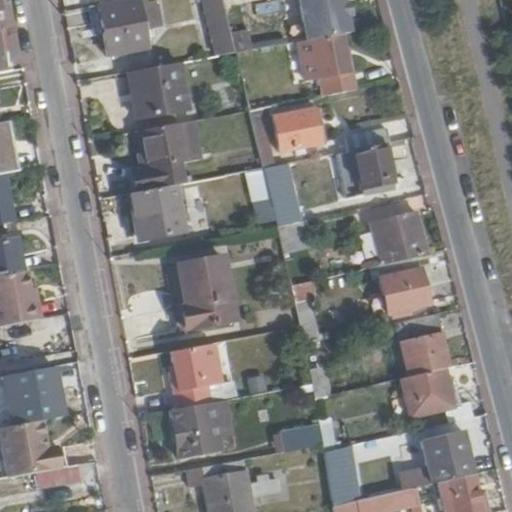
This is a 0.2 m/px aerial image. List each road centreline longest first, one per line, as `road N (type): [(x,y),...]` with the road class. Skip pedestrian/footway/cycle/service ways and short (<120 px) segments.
road 1 (residential): [(130,511),(35,0)]
road 2 (residential): [(511,425),(400,0)]
